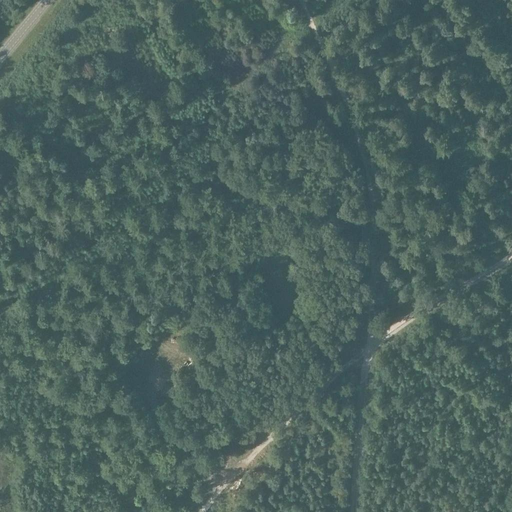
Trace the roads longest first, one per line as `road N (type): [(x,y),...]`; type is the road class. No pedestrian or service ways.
road 1 (track): [(367,348),(369,184),(343,99),(297,0)]
road 2 (track): [(201,511),(367,348)]
road 3 (track): [(339,371),(283,292),(253,309),(236,300),(239,275),(254,265),(273,268)]
road 4 (track): [(367,348),(511,254)]
road 5 (track): [(350,511),(367,348)]
road 6 (track): [(227,91),(343,0)]
